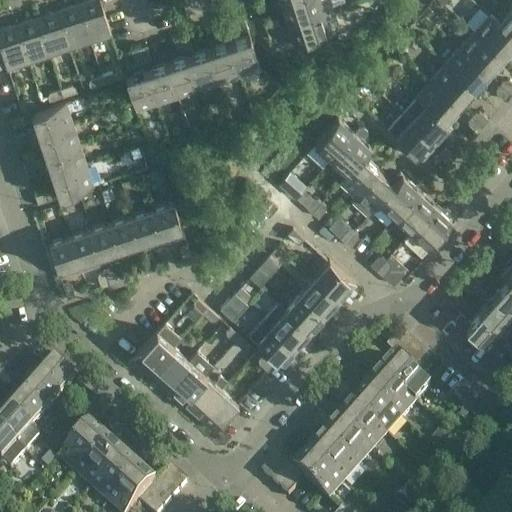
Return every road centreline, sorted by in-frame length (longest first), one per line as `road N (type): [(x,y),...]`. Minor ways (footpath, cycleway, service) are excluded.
road 1 (residential): [(382,291),(291,211),(218,291)]
road 2 (residential): [(235,464),(382,291)]
road 3 (residential): [(226,475),(90,359)]
road 4 (residential): [(403,308),(511,189)]
road 5 (residential): [(46,321),(0,182)]
